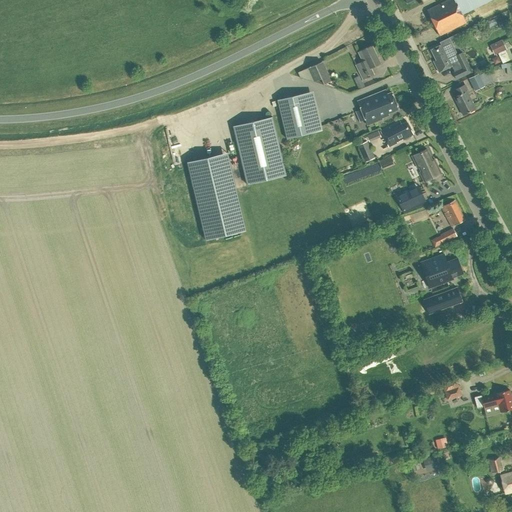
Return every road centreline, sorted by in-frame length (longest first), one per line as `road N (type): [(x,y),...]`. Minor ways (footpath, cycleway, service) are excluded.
road 1 (track): [(0,143),(85,137),(167,119),(276,78),(328,45),(372,1)]
road 2 (primary): [(0,119),(128,100),(352,0)]
road 3 (tertiary): [(511,268),(372,0)]
